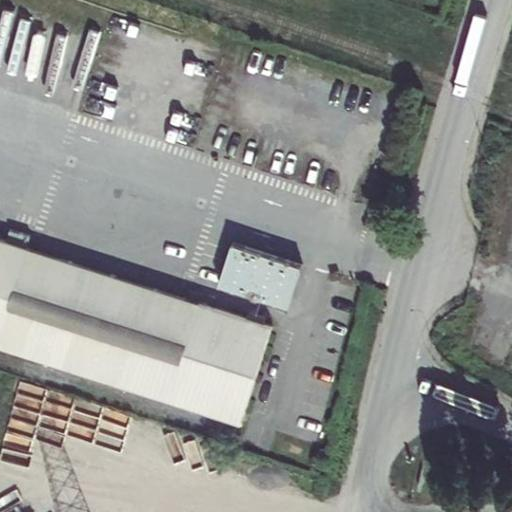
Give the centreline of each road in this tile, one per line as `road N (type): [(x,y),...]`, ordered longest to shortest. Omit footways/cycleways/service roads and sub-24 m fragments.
road 1 (unclassified): [(395,368),(495,0)]
road 2 (unclassified): [(363,511),(395,368)]
road 3 (unclassified): [(395,368),(511,424)]
